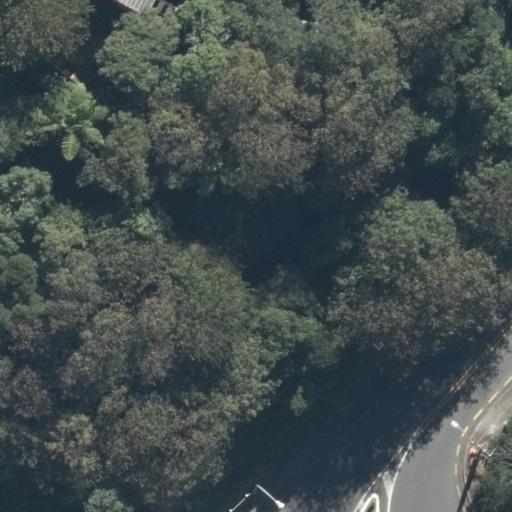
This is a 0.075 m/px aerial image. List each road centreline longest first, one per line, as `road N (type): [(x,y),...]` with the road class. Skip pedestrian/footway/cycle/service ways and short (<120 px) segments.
road 1 (residential): [(314,511),(346,466),(455,392)]
road 2 (residential): [(455,392),(423,487),(426,511)]
